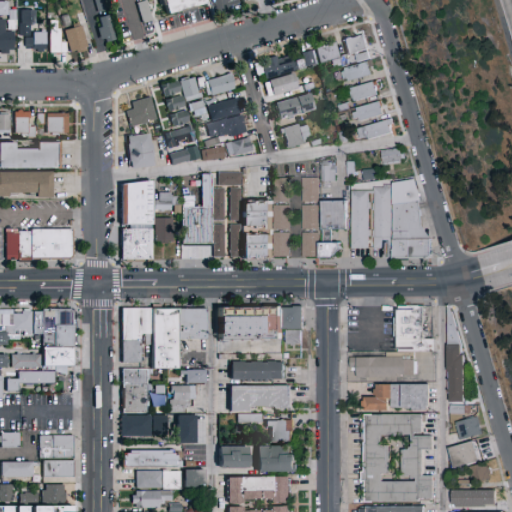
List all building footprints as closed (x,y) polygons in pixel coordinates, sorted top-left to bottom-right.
[(157,0),(161,14),(199,5),(197,0),(157,0)] [(151,19),(146,5),(139,7),(144,21),(151,19)] [(31,9),(18,8),(18,35),(30,35),(31,9)] [(112,37),(105,13),(94,16),(100,40),(112,37)] [(12,30),(2,29),(3,18),(0,17),(0,49),(11,50),(12,30)] [(47,52),(65,52),(64,41),(57,41),(56,19),(46,19),(47,52)] [(85,47),(80,22),(68,24),(69,27),(63,28),(67,51),(85,47)] [(43,30),(30,30),(30,36),(23,36),(23,49),(44,48),(43,30)] [(346,54),(354,52),(356,61),(369,58),(362,32),(341,37),(346,54)] [(330,59),(331,66),(339,65),(334,41),(314,45),(317,62),(330,59)] [(301,57),(295,59),(296,67),(314,64),(311,48),(300,51),(301,57)] [(255,73),(263,71),(264,77),(292,70),(288,54),(275,58),(274,55),(252,61),(255,73)] [(370,75),(367,62),(342,67),(344,80),(370,75)] [(270,95),(296,87),(291,71),(265,79),(270,95)] [(204,80),(209,95),(233,87),(228,72),(204,80)] [(198,97),(193,76),(178,79),(183,101),(198,97)] [(162,97),(179,91),(175,79),(158,84),(162,97)] [(349,88),(353,101),(376,93),(372,80),(349,88)] [(277,118),(312,108),(307,91),(273,102),(277,118)] [(182,107),(180,95),(164,97),(166,110),(182,107)] [(131,108),(125,109),(128,125),(154,120),(150,96),(130,100),(131,108)] [(206,103),(209,118),(239,113),(237,98),(206,103)] [(382,114),(379,101),(351,109),(353,121),(382,114)] [(187,121),(184,108),(167,112),(170,125),(187,121)] [(12,132),(27,132),(26,110),(11,110),(12,132)] [(44,132),(66,132),(66,111),(44,112),(44,132)] [(8,113),(0,113),(0,130),(8,130),(8,113)] [(203,123),(208,139),(244,129),(240,113),(203,123)] [(390,133),(387,120),(356,126),(358,139),(390,133)] [(305,122),(282,128),(286,146),(310,140),(305,122)] [(163,132),(166,147),(178,145),(178,142),(192,139),(190,126),(163,132)] [(128,168),(151,165),(147,132),(123,135),(128,168)] [(223,142),(227,156),(250,150),(246,136),(223,142)] [(35,148),(12,148),(12,141),(0,141),(0,167),(57,167),(57,141),(35,141),(35,148)] [(167,151),(169,163),(198,158),(196,146),(167,151)] [(201,159),(223,158),(222,147),(200,148),(201,159)] [(401,162),(399,148),(379,151),(382,165),(401,162)] [(334,161),(320,161),(321,181),(335,181),(334,161)] [(49,170),(0,170),(0,193),(33,193),(33,196),(50,196),(49,170)] [(240,171),(216,171),(216,185),(240,184),(240,171)] [(261,209),(243,209),(244,172),(253,171),(254,180),(262,181),(261,209)] [(211,218),(211,244),(182,244),(183,218),(183,209),(200,208),(201,173),(210,173),(211,218)] [(289,177),(274,177),(274,201),(289,201),(289,177)] [(301,200),(318,201),(318,177),(302,177),(301,200)] [(417,263),(395,263),(394,221),(394,186),(416,181),(416,183),(422,200),(422,220),(422,224),(423,231),(433,245),(433,263),(417,263)] [(153,232),(125,233),(125,223),(124,187),(154,182),(153,223),(153,232)] [(374,248),(387,248),(387,257),(390,257),(390,185),(374,185),(374,248)] [(212,219),(223,219),(223,187),(211,187),(212,219)] [(350,248),(368,248),(368,189),(350,190),(350,248)] [(173,213),(155,213),(155,196),(172,196),(173,213)] [(322,227),(345,227),(345,200),(321,200),(322,227)] [(289,228),(289,204),(275,204),(275,228),(289,228)] [(302,204),(301,228),(318,228),(318,204),(302,204)] [(268,261),(242,262),(242,222),(255,221),(255,222),(255,237),(269,238),(268,261)] [(174,223),(174,228),(177,228),(177,235),(174,235),(173,235),(174,246),(160,245),(155,245),(155,227),(159,227),(159,223),(163,223),(174,222),(174,223)] [(211,256),(223,256),(224,223),(212,223),(211,256)] [(241,233),(267,234),(267,225),(241,225),(241,233)] [(125,233),(153,232),(153,263),(123,263),(123,233),(125,233)] [(289,232),(274,232),(274,256),(289,256),(289,232)] [(318,232),(301,232),(301,255),(337,256),(337,242),(318,242),(318,232)] [(72,235),(71,262),(53,262),(18,262),(17,235),(53,235),(72,235)] [(449,305),(463,346),(449,346),(448,325),(449,305)] [(220,307),(284,307),(284,339),(220,340),(220,307)] [(305,307),(305,330),(286,330),(286,309),(297,309),(297,307),(305,307)] [(401,307),(426,308),(425,340),(437,340),(437,353),(401,353),(401,351),(398,351),(397,319),(400,319),(400,311),(401,311),(401,307)] [(33,312),(33,331),(32,331),(32,336),(26,336),(26,331),(21,331),(21,336),(8,336),(10,336),(10,341),(8,341),(8,345),(0,345),(0,310),(14,310),(14,314),(23,314),(23,312),(25,312),(25,309),(31,309),(31,312),(33,312)] [(20,372),(44,372),(45,335),(35,335),(35,312),(44,312),(44,309),(72,309),(75,312),(78,312),(78,347),(75,347),(75,366),(68,366),(68,376),(56,372),(56,383),(55,384),(20,384),(20,392),(8,392),(8,379),(20,379),(20,372)] [(122,309),(208,309),(209,340),(179,339),(178,369),(153,369),(153,345),(146,345),(146,334),(142,334),(142,364),(123,363),(122,309)] [(288,331),(304,331),(303,345),(297,345),(297,347),(293,347),(293,344),(288,345),(288,331)] [(448,346),(461,346),(461,356),(464,356),(464,403),(450,403),(450,393),(448,393),(448,391),(450,391),(450,382),(448,382),(448,380),(450,380),(450,372),(448,372),(448,370),(448,346)] [(13,355),(18,355),(18,353),(21,353),(21,355),(34,355),(34,353),(37,353),(37,355),(42,355),(42,368),(13,368),(13,355)] [(0,355),(8,355),(8,360),(10,360),(10,364),(8,364),(8,368),(0,368),(0,355)] [(352,358),(405,358),(405,360),(416,360),(416,362),(420,363),(420,375),(417,375),(417,376),(404,376),(404,378),(359,378),(359,371),(353,372),(353,369),(352,369),(352,358)] [(232,362),(245,362),(245,363),(251,363),(251,362),(262,362),(262,363),(280,362),(280,363),(286,363),(286,380),(275,380),(275,382),(272,382),(272,380),(269,380),(269,382),(266,382),(266,380),(263,380),(263,382),(261,382),(261,380),(259,380),(259,382),(255,382),(255,380),(252,380),(252,382),(248,382),(248,380),(246,380),(246,382),(243,382),(243,380),(232,380),(232,362)] [(123,370),(154,370),(154,375),(150,375),(151,380),(148,380),(148,385),(153,385),(153,396),(147,396),(147,413),(123,413),(123,370)] [(206,370),(206,383),(187,383),(187,375),(180,374),(180,371),(186,371),(186,370),(206,370)] [(432,385),(432,406),(430,406),(430,411),(415,411),(415,409),(395,409),(395,399),(391,399),(391,411),(367,412),(367,408),(365,408),(365,402),(367,402),(367,398),(379,398),(379,396),(377,396),(377,390),(379,390),(379,386),(432,385)] [(156,386),(165,386),(165,394),(156,394),(156,386)] [(172,386),(196,386),(196,396),(197,396),(197,399),(191,399),(191,408),(186,408),(186,412),(176,412),(176,413),(170,413),(170,401),(174,401),(174,394),(172,394),(172,386)] [(231,386),(291,386),(291,397),(293,397),(293,398),(294,398),(294,409),(275,409),(275,407),(249,407),(249,412),(231,412),(231,386)] [(452,406),(467,407),(466,415),(452,414),(452,406)] [(122,416),(124,416),(124,415),(127,415),(127,416),(147,416),(147,415),(150,415),(150,416),(152,416),(152,437),(123,437),(122,436),(122,434),(122,427),(122,425),(122,422),(122,416)] [(178,415),(197,416),(197,417),(198,417),(198,421),(197,421),(196,439),(198,439),(198,442),(197,442),(197,444),(178,444),(178,440),(176,440),(177,425),(178,425),(178,415)] [(239,415),(263,415),(263,423),(239,423),(239,415)] [(366,473),(366,443),(367,443),(367,441),(365,441),(365,434),(367,434),(367,430),(365,430),(365,423),(367,423),(367,415),(376,415),(375,416),(425,416),(428,416),(428,423),(425,423),(425,433),(417,433),(417,437),(435,437),(435,451),(425,451),(425,477),(436,477),(436,499),(432,499),(432,502),(422,502),(422,503),(367,504),(367,502),(365,502),(365,496),(367,496),(367,492),(365,492),(365,486),(367,486),(367,483),(364,483),(364,473),(366,473)] [(154,416),(168,416),(168,435),(154,436),(154,416)] [(457,424),(471,420),(471,419),(475,417),(476,419),(479,418),(484,436),(462,441),(457,424)] [(273,442),(272,427),(268,427),(268,422),(295,422),(295,433),(294,433),(294,442),(273,442)] [(0,437),(2,437),(2,433),(21,433),(21,438),(23,438),(23,442),(21,442),(21,448),(2,448),(2,443),(0,443),(0,437)] [(41,436),(75,436),(75,459),(41,459),(41,436)] [(451,449),(475,442),(481,462),(457,469),(456,466),(454,466),(451,458),(454,457),(451,449)] [(221,447),(250,447),(250,469),(221,469),(221,447)] [(259,473),(259,447),(269,447),(269,450),(275,450),(275,447),(293,447),(293,456),(298,456),(298,466),(300,466),(300,473),(259,473)] [(123,468),(123,460),(124,460),(124,454),(130,454),(130,451),(173,451),(173,454),(176,454),(176,456),(179,456),(179,462),(183,462),(183,467),(183,468),(123,468)] [(44,461),(75,461),(75,478),(45,478),(44,461)] [(34,463),(41,463),(41,467),(33,467),(34,476),(32,476),(32,477),(3,478),(3,476),(2,476),(2,463),(34,462),(34,463)] [(470,468),(488,464),(489,469),(491,468),(493,475),(491,476),(493,481),(474,486),(470,468)] [(137,471),(163,472),(163,470),(170,470),(170,472),(181,472),(181,490),(163,490),(163,489),(137,489),(137,471)] [(185,470),(205,470),(206,488),(185,488),(185,470)] [(229,478),(292,478),(293,504),(277,504),(277,500),(244,500),(244,504),(229,504),(229,478)] [(471,481),(472,489),(461,489),(461,482),(471,481)] [(0,485),(11,486),(11,484),(14,484),(14,491),(16,491),(16,497),(14,497),(14,504),(0,503),(0,485)] [(47,491),(47,485),(65,485),(65,492),(68,492),(67,504),(43,504),(44,491),(47,491)] [(136,492),(173,492),(173,501),(165,501),(165,504),(161,504),(161,509),(137,509),(137,504),(133,504),(133,496),(136,496),(136,492)] [(455,492),(498,492),(498,506),(489,506),(489,509),(459,509),(459,506),(455,506),(455,492)] [(26,495),(26,493),(39,493),(39,505),(21,506),(21,495),(26,495)]
